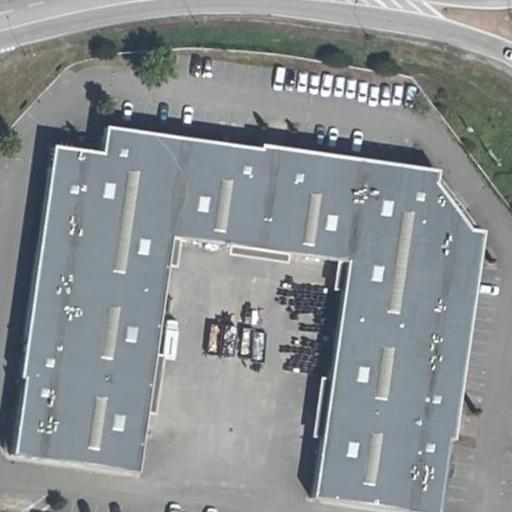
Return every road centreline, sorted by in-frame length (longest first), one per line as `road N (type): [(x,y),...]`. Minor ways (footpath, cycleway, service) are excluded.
road 1 (unknown): [(511,210),(461,146),(408,119),(153,96),(77,111),(52,131),(36,161),(1,472)]
road 2 (unknown): [(195,502),(208,278),(221,262),(245,258),(293,268),(303,292),(267,511)]
road 3 (unknown): [(1,472),(195,502)]
road 4 (secondary): [(347,0),(511,53)]
road 5 (secondary): [(123,0),(0,29)]
